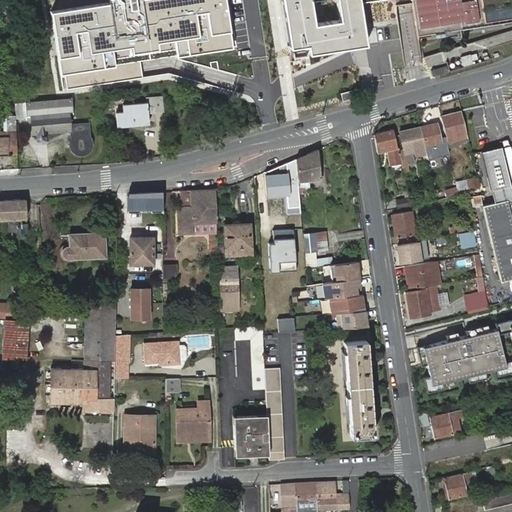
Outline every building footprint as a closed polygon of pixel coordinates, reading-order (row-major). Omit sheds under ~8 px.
[(111,0),(112,2),(53,10),(63,77),(119,69),(116,50),(176,41),(178,55),(232,47),(224,0),(111,0)] [(281,0),(290,56),(362,45),(366,44),(359,2),(358,0),(281,0)] [(511,0),(410,0),(417,36),(511,20),(511,0)] [(469,54),(460,57),(462,66),(471,63),(469,54)] [(358,88),(340,93),(342,101),(360,96),(358,88)] [(71,112),(70,100),(14,103),(15,116),(31,115),(33,133),(43,133),(44,140),(53,139),(52,132),(68,131),(67,124),(67,113),(71,112)] [(147,116),(164,115),(163,100),(151,100),(145,100),(146,102),(122,104),(122,113),(116,113),(117,126),(147,123),(147,116)] [(440,117),(446,142),(467,137),(461,112),(440,117)] [(14,132),(16,132),(15,118),(5,118),(5,133),(0,133),(0,155),(7,155),(7,156),(7,157),(8,158),(9,158),(9,157),(10,157),(10,156),(9,154),(15,154),(14,132)] [(439,121),(420,125),(425,143),(427,156),(433,155),(431,142),(435,141),(443,139),(439,121)] [(91,136),(90,123),(67,124),(68,131),(68,137),(67,142),(67,146),(69,150),(72,153),(76,155),(80,156),(85,155),(88,152),(91,149),(93,145),(92,140),(91,136)] [(420,125),(398,130),(402,148),(398,149),(400,162),(427,156),(420,125)] [(398,149),(396,150),(392,130),(373,133),(376,154),(386,152),(389,167),(401,164),(400,162),(398,149)] [(446,142),(447,147),(468,142),(467,137),(446,142)] [(326,145),(294,159),(297,188),(298,200),(332,195),(326,145)] [(469,188),(479,186),(476,176),(466,178),(469,188)] [(466,178),(454,181),(455,187),(457,194),(469,191),(469,188),(466,178)] [(457,194),(455,187),(444,189),(446,196),(457,194)] [(439,188),(432,190),(434,199),(441,197),(439,188)] [(212,190),(178,192),(179,206),(174,207),(176,235),(190,235),(215,235),(214,224),(212,190)] [(423,192),(414,194),(416,202),(425,200),(423,192)] [(160,193),(126,194),(125,199),(125,213),(137,213),(137,206),(149,206),(149,213),(160,213),(160,193)] [(471,207),(481,206),(480,196),(470,196),(471,207)] [(410,204),(408,197),(395,200),(397,207),(410,204)] [(511,198),(482,206),(500,281),(509,279),(511,291),(511,198)] [(23,200),(1,200),(2,220),(3,236),(14,236),(15,247),(25,247),(23,200)] [(393,214),(397,237),(414,234),(412,227),(415,226),(413,210),(393,214)] [(232,225),(222,225),(223,243),(215,244),(215,255),(223,254),(223,248),(248,247),(247,224),(237,224),(237,227),(232,228),(232,225)] [(291,229),(271,230),(272,242),(267,243),(268,271),(293,270),(291,229)] [(472,231),(459,233),(461,246),(474,245),(472,231)] [(101,234),(67,235),(68,247),(67,247),(66,248),(65,248),(64,249),(63,250),(62,251),(62,253),(62,254),(62,255),(63,256),(64,258),(65,258),(66,258),(67,259),(68,259),(102,258),(101,234)] [(326,235),(302,236),(303,248),(327,244),(326,235)] [(152,262),(151,236),(129,236),(129,263),(152,262)] [(425,239),(417,241),(417,244),(398,247),(401,262),(428,258),(425,239)] [(303,256),(315,255),(328,254),(327,244),(303,248),(303,256)] [(223,254),(215,255),(216,266),(219,266),(235,266),(234,254),(223,254)] [(478,254),(471,255),(475,278),(482,276),(478,254)] [(315,255),(303,256),(305,268),(317,267),(316,262),(315,255)] [(404,267),(408,290),(423,287),(434,285),(439,284),(436,261),(404,267)] [(174,265),(162,265),(162,282),(170,282),(174,281),(174,265)] [(235,266),(219,266),(221,311),(237,310),(235,266)] [(482,276),(475,278),(478,293),(479,299),(480,308),(487,307),(482,276)] [(170,282),(162,282),(162,292),(171,292),(170,282)] [(434,285),(423,287),(424,289),(405,292),(409,317),(429,313),(428,311),(439,310),(434,285)] [(148,319),(147,289),(130,290),(130,319),(148,319)] [(479,299),(478,293),(464,296),(465,303),(479,299)] [(362,304),(361,301),(363,301),(362,295),(328,298),(331,313),(363,311),(362,304)] [(112,362),(112,335),(112,330),(112,319),(112,300),(83,299),(82,361),(112,362)] [(465,303),(467,311),(480,308),(479,299),(465,303)] [(12,304),(0,303),(0,326),(4,327),(3,358),(27,359),(28,322),(11,321),(12,304)] [(511,324),(511,317),(493,322),(495,329),(496,331),(508,329),(507,326),(511,324)] [(276,319),(276,332),(293,331),(292,318),(276,319)] [(112,330),(124,331),(124,319),(112,319),(112,330)] [(487,331),(485,324),(463,330),(464,336),(487,331)] [(263,368),(261,341),(261,328),(248,329),(233,330),(233,342),(249,342),(253,391),(264,390),(263,368)] [(421,347),(425,364),(428,375),(430,385),(439,382),(466,376),(483,372),(494,369),(504,367),(503,364),(496,331),(495,329),(487,331),(464,336),(456,338),(445,341),(424,346),(421,347)] [(456,338),(455,332),(443,334),(445,341),(456,338)] [(126,379),(125,335),(112,335),(112,362),(112,378),(126,379)] [(179,339),(142,341),(144,363),(159,362),(159,365),(180,364),(179,339)] [(369,410),(366,366),(366,358),(364,341),(342,342),(349,437),(371,436),(370,416),(369,410)] [(425,364),(421,347),(424,346),(423,345),(414,347),(419,366),(425,364)] [(112,411),(112,378),(112,362),(82,361),(82,370),(69,370),(68,376),(57,376),(57,398),(83,398),(83,410),(112,411)] [(511,371),(511,361),(503,364),(504,367),(494,369),(495,375),(511,371)] [(265,421),(268,452),(268,455),(268,460),(284,459),(284,451),(279,367),(263,368),(264,390),(265,417),(265,421)] [(57,398),(57,376),(68,376),(69,370),(48,370),(47,404),(83,405),(83,398),(57,398)] [(5,372),(5,382),(17,383),(18,373),(6,373),(5,372)] [(484,378),(483,372),(466,376),(467,382),(484,378)] [(430,385),(428,375),(422,377),(425,392),(441,389),(439,382),(430,385)] [(164,393),(179,393),(179,378),(164,378),(164,393)] [(210,399),(196,400),(196,407),(173,408),(173,444),(211,443),(210,399)] [(460,437),(456,418),(464,416),(463,410),(429,417),(435,442),(460,437)] [(156,413),(123,412),(123,454),(155,455),(156,413)] [(268,452),(265,421),(256,421),(256,417),(236,419),(236,425),(233,426),(234,451),(238,451),(238,458),(249,457),(248,451),(252,450),(253,449),(256,449),(256,454),(268,452)] [(493,466),(486,468),(488,478),(496,476),(493,466)] [(476,484),(473,471),(467,472),(470,485),(476,484)] [(467,472),(443,478),(448,499),(472,493),(470,485),(467,472)] [(315,480),(294,481),(295,511),(316,511),(316,507),(315,480)] [(335,480),(315,480),(316,507),(348,508),(348,491),(335,492),(335,480)] [(295,511),(294,481),(279,482),(280,511),(269,511),(268,511),(295,511)] [(511,488),(480,496),(484,510),(511,502),(511,488)] [(229,498),(229,508),(240,507),(240,497),(229,498)]
